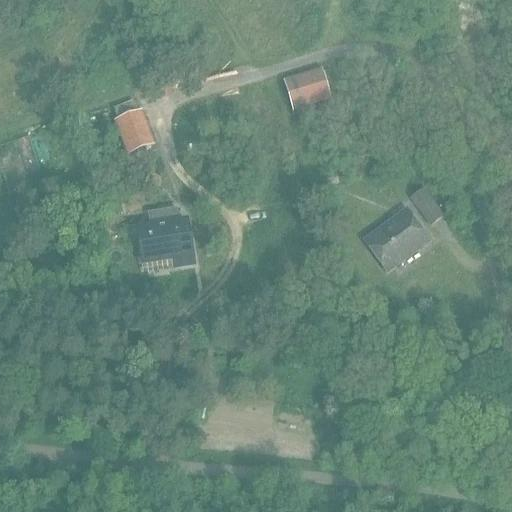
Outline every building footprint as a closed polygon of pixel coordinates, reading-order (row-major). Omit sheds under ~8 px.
[(284,82),(293,113),(331,101),(322,70),(284,82)] [(139,113),(116,122),(127,153),(151,144),(139,113)] [(430,225),(442,217),(422,191),(411,199),(430,225)] [(150,228),(137,230),(142,264),(172,259),(173,267),(192,264),(185,222),(178,223),(175,209),(148,214),(150,228)] [(385,271),(427,241),(406,213),(365,243),(385,271)]
